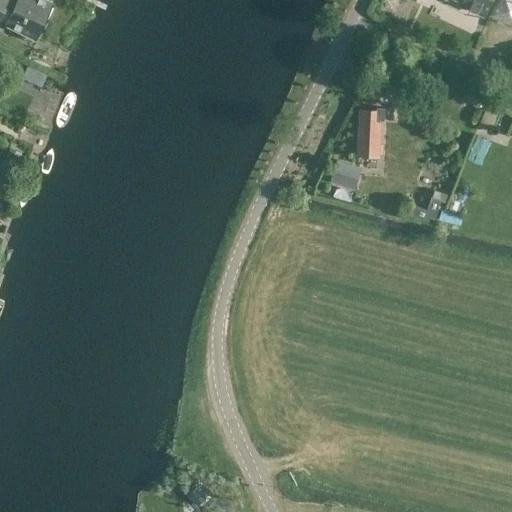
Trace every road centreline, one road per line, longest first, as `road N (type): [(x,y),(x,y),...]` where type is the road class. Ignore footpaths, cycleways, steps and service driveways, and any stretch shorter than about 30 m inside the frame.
road 1 (unclassified): [(274,511),(230,430),(217,369),(222,305),(257,215),(365,0)]
road 2 (track): [(511,485),(368,448),(333,447),(257,474)]
